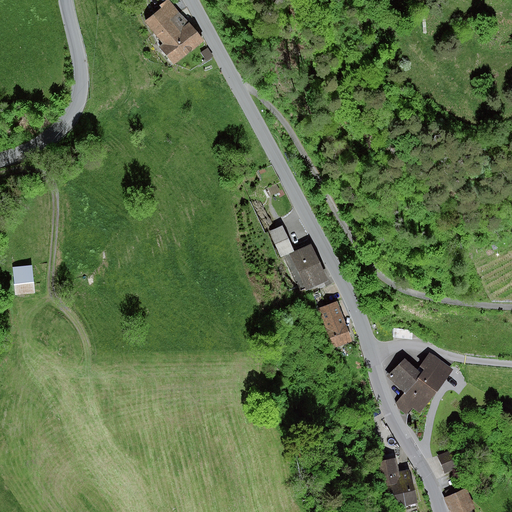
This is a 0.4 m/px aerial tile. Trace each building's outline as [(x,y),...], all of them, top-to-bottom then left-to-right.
[(167,0),(159,5),(161,7),(178,28),(174,31),(190,50),(204,41),(189,23),(168,0),(167,0)] [(161,7),(144,22),(162,43),(158,46),(174,64),(190,50),(174,31),(178,28),(161,7)] [(208,48),(201,52),(206,60),(213,56),(208,48)] [(276,184),(268,188),(272,195),(280,191),(276,184)] [(290,253),(294,251),(283,225),(269,231),(281,257),(290,253)] [(328,281),(311,244),(294,251),(290,253),(306,290),(328,281)] [(37,268),(20,270),(23,292),(40,290),(37,268)] [(336,303),(320,309),(327,327),(324,328),(331,349),(351,341),(336,303)] [(430,353),(417,369),(422,373),(404,393),(396,403),(398,409),(406,415),(412,408),(419,413),(453,370),(430,353)] [(404,393),(422,373),(417,369),(405,359),(387,376),(404,393)] [(455,469),(446,448),(437,452),(445,473),(455,469)] [(395,458),(374,462),(379,488),(389,486),(393,508),(406,505),(398,472),(398,471),(395,458)] [(409,469),(398,472),(406,505),(417,503),(409,469)] [(447,496),(444,498),(449,511),(469,511),(472,511),(475,510),(466,488),(452,494),(450,489),(445,492),(447,496)]
